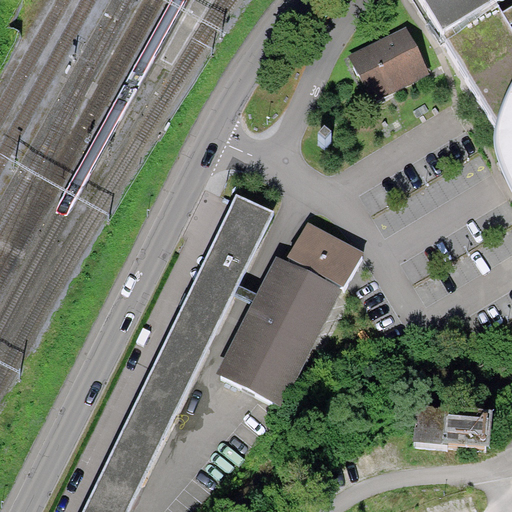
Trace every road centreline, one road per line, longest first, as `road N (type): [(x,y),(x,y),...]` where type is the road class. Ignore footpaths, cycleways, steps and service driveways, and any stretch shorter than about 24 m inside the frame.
road 1 (unclassified): [(22,511),(203,141)]
road 2 (residential): [(203,141),(269,163),(315,66),(359,0)]
road 3 (unclassified): [(203,141),(290,0)]
